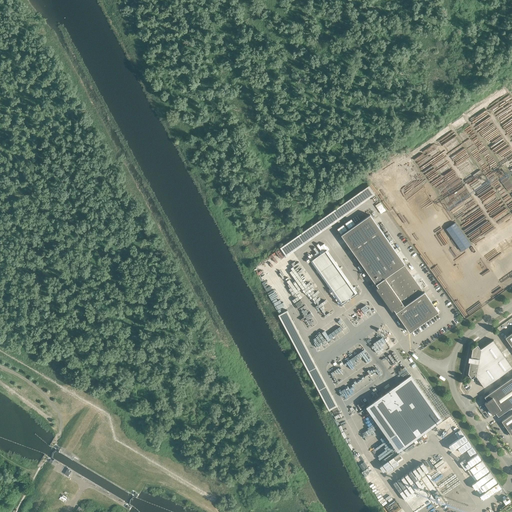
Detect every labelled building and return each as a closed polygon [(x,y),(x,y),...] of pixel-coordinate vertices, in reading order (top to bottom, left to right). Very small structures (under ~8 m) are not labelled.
[(375,194),(369,186),(281,248),(286,257),(375,194)] [(424,292),(423,292),(404,265),(405,264),(370,215),(341,235),(376,285),(378,287),(376,288),(392,311),(394,309),(396,312),(395,312),(410,332),(439,312),(424,292)] [(340,304),(357,292),(327,250),(311,261),(340,304)] [(469,357),(468,359),(489,362),(499,377),(511,368),(511,366),(493,340),(480,349),(477,345),(472,349),(472,353),(473,354),(472,358),(469,357)] [(489,362),(468,359),(468,362),(471,362),(470,366),(469,366),(468,374),(472,379),(476,376),(484,388),(499,377),(489,362)] [(411,376),(366,407),(397,451),(442,420),(411,376)] [(511,406),(511,377),(484,397),(485,397),(487,401),(484,403),(492,415),(495,413),(496,413),(498,416),(498,417),(511,406)] [(511,414),(502,421),(508,430),(511,436),(511,414)]
